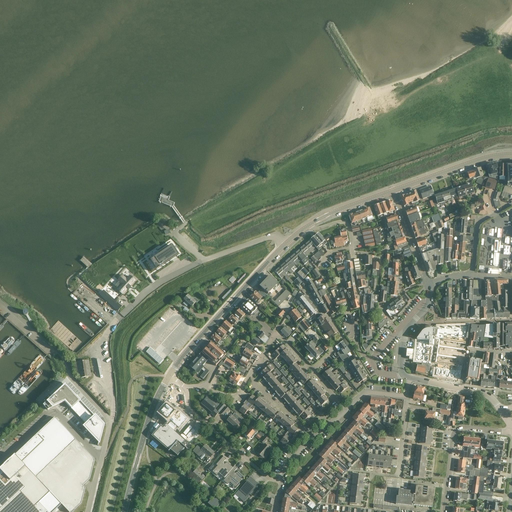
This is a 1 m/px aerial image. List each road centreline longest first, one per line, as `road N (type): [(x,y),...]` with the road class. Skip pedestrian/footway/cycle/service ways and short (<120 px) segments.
road 1 (track): [(511,50),(410,95),(184,222)]
road 2 (unclassified): [(86,511),(105,420),(71,382),(64,358),(0,302)]
road 3 (tertiary): [(168,376),(285,244)]
road 4 (unclassified): [(285,244),(266,237),(200,260),(173,231),(184,222)]
road 5 (tertiary): [(124,511),(168,376)]
road 6 (residential): [(280,482),(189,409),(185,387)]
road 7 (residential): [(443,511),(453,433),(511,432)]
road 8 (tertiary): [(393,190),(511,154)]
